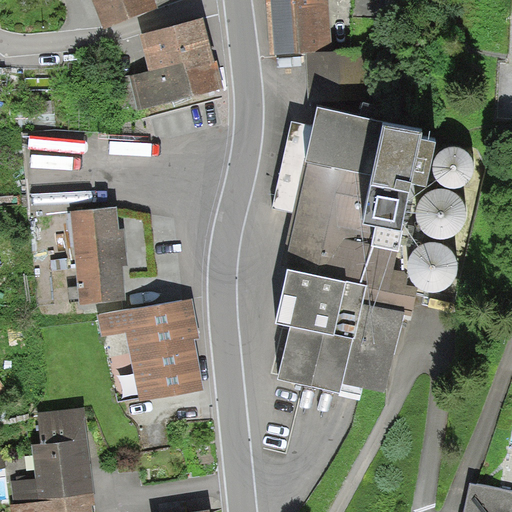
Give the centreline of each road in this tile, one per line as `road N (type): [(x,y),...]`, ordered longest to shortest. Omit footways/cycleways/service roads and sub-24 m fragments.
road 1 (residential): [(238,0),(249,100),(221,271),(244,511)]
road 2 (residential): [(229,0),(119,34),(0,37)]
